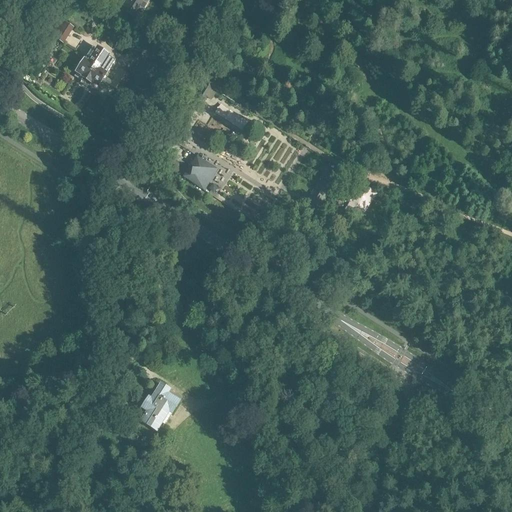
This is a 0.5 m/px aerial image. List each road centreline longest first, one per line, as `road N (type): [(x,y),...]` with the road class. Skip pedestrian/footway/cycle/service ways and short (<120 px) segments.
road 1 (secondary): [(320,307),(0,103)]
road 2 (track): [(511,234),(347,165),(191,73)]
road 3 (track): [(511,195),(380,75),(371,104),(387,184)]
road 4 (track): [(113,202),(121,324),(147,372),(140,402),(131,406),(117,384),(133,346)]
road 5 (secondary): [(476,406),(320,307)]
road 6 (secondary): [(320,307),(476,406)]
road 7 (track): [(352,60),(380,75),(427,38),(511,39)]
road 8 (track): [(511,79),(433,73),(399,97)]
